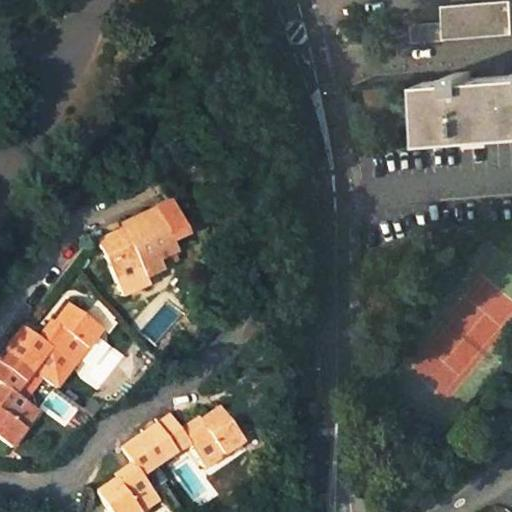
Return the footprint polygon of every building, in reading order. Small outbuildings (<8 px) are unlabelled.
[(511,27),(511,0),(450,0),(452,16),(421,17),(422,33),(511,27)] [(429,74),(432,131),(511,127),(511,69),(473,71),(473,64),(460,65),(461,72),(429,74)] [(160,267),(156,260),(174,251),(169,241),(185,233),(169,200),(128,220),(135,234),(126,238),(122,229),(96,240),(122,295),(148,284),(144,277),(161,269),(160,267)] [(120,223),(122,229),(126,238),(135,234),(128,220),(123,222),(120,223)] [(160,267),(178,259),(174,251),(156,260),(160,267)] [(17,334),(12,341),(39,362),(49,349),(72,366),(100,330),(67,304),(40,340),(22,327),(17,334)] [(39,362),(12,341),(0,356),(0,362),(25,381),(39,362)] [(25,381),(0,362),(0,384),(4,388),(0,393),(0,441),(10,449),(38,412),(15,394),(25,381)] [(163,419),(156,424),(175,453),(188,444),(205,467),(243,441),(219,407),(182,432),(170,415),(163,419)] [(156,424),(135,439),(155,467),(175,453),(156,424)] [(126,445),(121,448),(134,467),(96,493),(110,511),(140,511),(158,500),(142,477),(155,467),(135,439),(126,445)]
